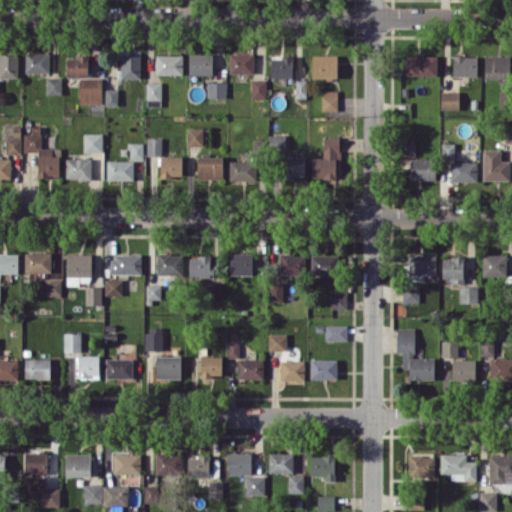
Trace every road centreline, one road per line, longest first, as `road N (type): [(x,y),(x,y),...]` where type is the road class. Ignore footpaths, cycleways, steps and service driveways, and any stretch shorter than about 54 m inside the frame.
road 1 (residential): [(0,415),(511,417)]
road 2 (residential): [(0,215),(511,217)]
road 3 (residential): [(511,16),(0,15)]
road 4 (residential): [(372,0),(371,511)]
